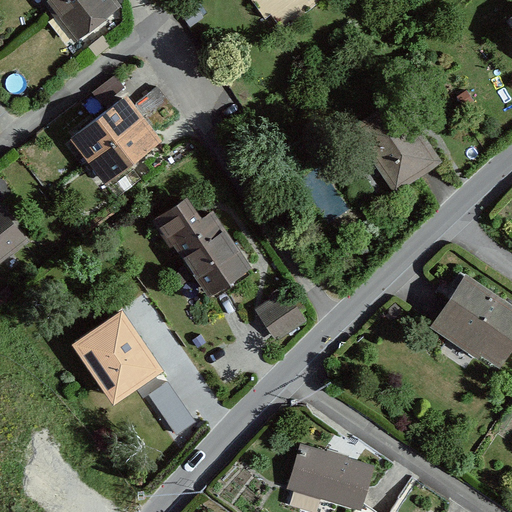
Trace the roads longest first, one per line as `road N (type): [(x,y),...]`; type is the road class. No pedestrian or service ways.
road 1 (residential): [(337,327),(146,36),(0,150)]
road 2 (residential): [(157,511),(337,327)]
road 3 (residential): [(337,327),(511,160)]
